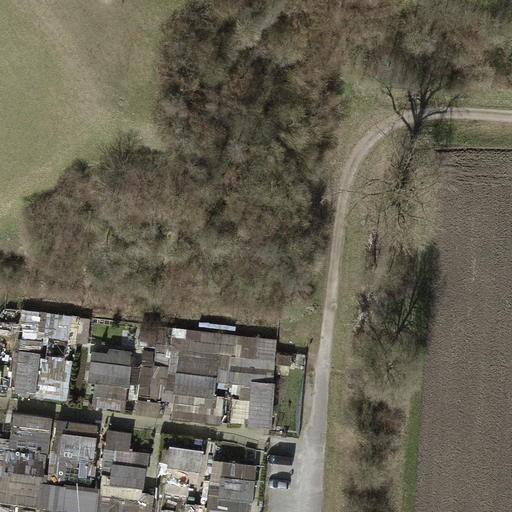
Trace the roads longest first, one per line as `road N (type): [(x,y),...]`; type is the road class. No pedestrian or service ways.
road 1 (track): [(511,117),(421,115),(367,145),(348,185),(330,333)]
road 2 (track): [(330,333),(0,298)]
road 3 (track): [(321,446),(0,404)]
road 4 (track): [(317,511),(330,333)]
